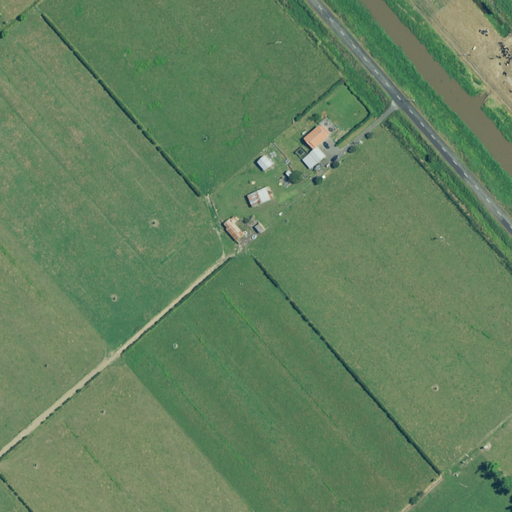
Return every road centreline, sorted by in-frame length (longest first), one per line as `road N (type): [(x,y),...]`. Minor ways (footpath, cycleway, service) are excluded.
road 1 (track): [(396,98),(0,444)]
road 2 (unclassified): [(311,0),(511,233)]
